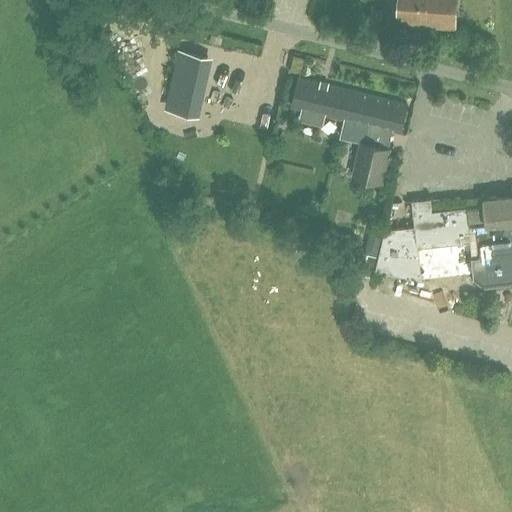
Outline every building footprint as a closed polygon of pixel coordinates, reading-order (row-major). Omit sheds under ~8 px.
[(455,27),(457,0),(399,0),(398,23),(455,27)] [(182,51),(169,107),(195,113),(208,57),(182,51)] [(300,78),(293,107),(303,109),(300,119),(322,124),(325,113),(346,118),(342,136),(363,140),(363,141),(367,124),(402,132),(408,103),(300,78)] [(355,171),(355,174),(383,181),(390,147),(363,141),(363,140),(357,166),(355,171)] [(433,210),(431,197),(412,199),(415,225),(385,228),(379,256),(356,251),(351,272),(363,274),(374,276),(376,268),(422,279),(419,246),(471,241),(473,257),(472,257),(475,277),(484,285),(511,282),(511,193),(484,197),(485,205),(433,210)]
